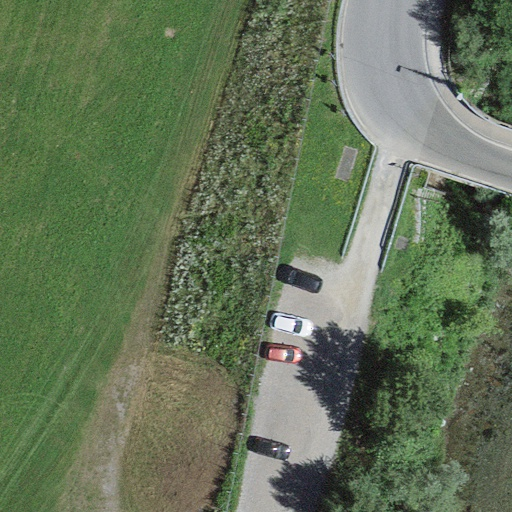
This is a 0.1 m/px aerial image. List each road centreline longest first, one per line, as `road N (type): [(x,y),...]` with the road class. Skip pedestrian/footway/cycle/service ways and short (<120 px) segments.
road 1 (track): [(0,487),(105,309),(227,0)]
road 2 (track): [(411,122),(297,511)]
road 3 (tertiary): [(511,169),(443,142),(397,107),(381,49),(388,0)]
